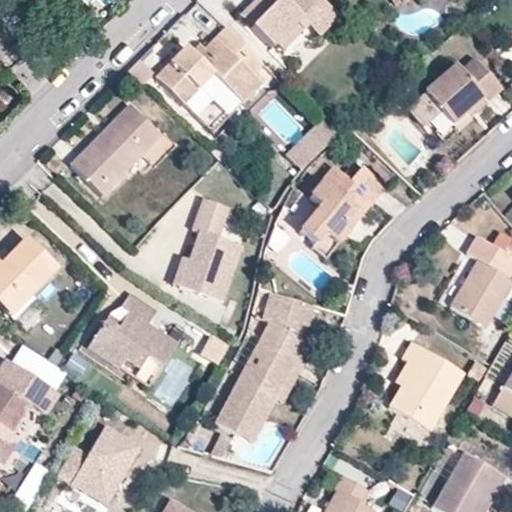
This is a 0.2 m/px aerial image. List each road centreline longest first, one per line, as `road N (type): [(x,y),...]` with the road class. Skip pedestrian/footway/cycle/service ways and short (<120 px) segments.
road 1 (residential): [(511,139),(386,250),(344,386),(268,511)]
road 2 (residential): [(154,0),(0,158)]
